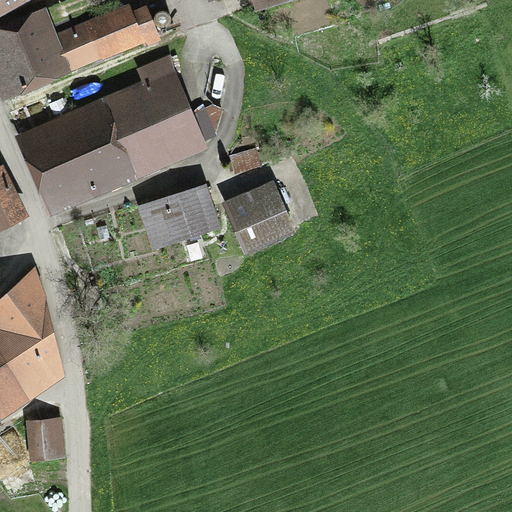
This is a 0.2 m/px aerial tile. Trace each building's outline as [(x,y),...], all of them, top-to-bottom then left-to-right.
[(0,0),(0,10),(19,0),(0,0)] [(68,68),(50,25),(43,8),(0,26),(0,74),(8,94),(68,68)] [(70,17),(50,25),(68,68),(141,38),(134,20),(130,10),(86,28),(85,25),(75,29),(70,17)] [(134,20),(141,38),(144,44),(158,37),(148,14),(135,19),(134,20)] [(22,136),(53,207),(200,144),(176,89),(175,76),(170,59),(153,64),(158,78),(22,136)] [(232,157),(236,169),(257,163),(254,151),(232,157)] [(0,224),(23,212),(1,167),(0,167),(0,224)] [(244,248),(292,227),(272,183),(225,204),(244,248)] [(148,204),(161,242),(216,224),(204,187),(148,204)] [(61,366),(43,293),(34,269),(0,298),(0,350),(25,391),(61,366)] [(0,408),(25,391),(0,350),(0,408)] [(59,418),(33,420),(36,456),(62,454),(59,418)]
